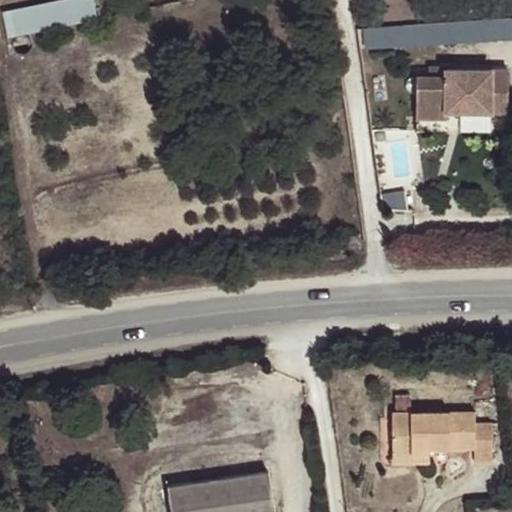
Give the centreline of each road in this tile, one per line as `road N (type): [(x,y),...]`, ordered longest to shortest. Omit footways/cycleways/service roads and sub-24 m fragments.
road 1 (secondary): [(304,306),(0,347)]
road 2 (track): [(342,0),(390,297)]
road 3 (residential): [(304,306),(338,511)]
road 4 (secondary): [(511,304),(390,297),(304,306)]
